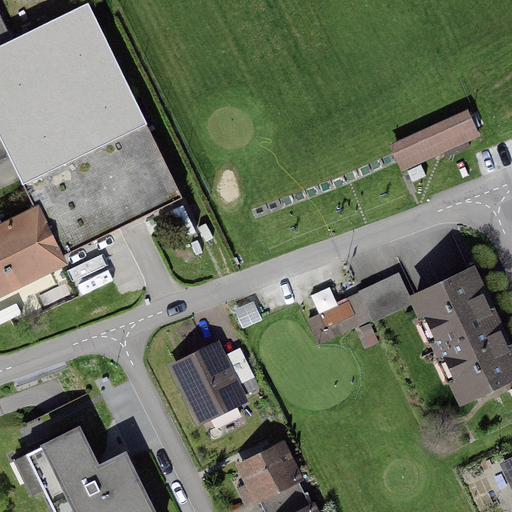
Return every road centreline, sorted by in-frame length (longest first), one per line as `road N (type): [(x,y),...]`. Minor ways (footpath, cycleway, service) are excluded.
road 1 (residential): [(489,193),(116,329)]
road 2 (residential): [(203,511),(116,329)]
road 3 (residential): [(116,329),(0,372)]
